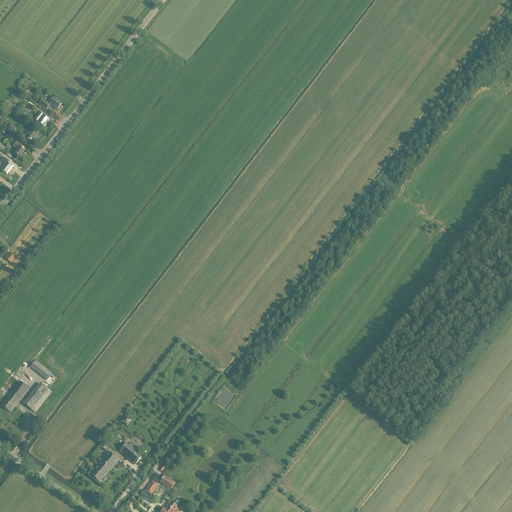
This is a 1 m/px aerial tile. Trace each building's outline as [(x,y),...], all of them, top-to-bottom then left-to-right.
[(24,94),(31,100),(34,96),(27,90),(24,94)] [(39,104),(46,109),(50,104),(57,110),(62,104),(54,98),(52,101),(50,99),(47,103),(42,100),(39,104)] [(31,124),(35,119),(24,110),(20,115),(31,124)] [(40,113),(34,120),(43,128),(49,120),(40,113)] [(4,126),(8,130),(13,134),(17,130),(11,125),(7,122),(4,126)] [(14,136),(3,128),(1,130),(12,139),(14,136)] [(36,130),(34,133),(31,130),(29,133),(27,132),(24,136),(26,137),(25,138),(31,143),(39,133),(36,130)] [(17,141),(13,146),(17,150),(15,154),(20,158),(25,152),(20,148),(22,145),(17,141)] [(7,174),(12,168),(7,164),(9,162),(4,158),(0,162),(0,163),(5,167),(2,170),(7,174)] [(31,368),(46,380),(51,374),(36,362),(31,368)] [(10,413),(29,389),(20,382),(1,406),(10,413)] [(35,413),(52,392),(42,384),(25,405),(35,413)] [(123,422),(128,427),(133,422),(128,416),(123,422)] [(142,457),(127,444),(120,452),(136,465),(142,457)] [(107,474),(108,475),(119,461),(108,453),(98,465),(99,465),(91,475),(100,483),(107,474)] [(170,490),(175,484),(165,477),(161,483),(170,490)] [(152,481),(145,491),(152,496),(159,486),(152,481)] [(174,511),(178,508),(171,503),(167,508),(165,511),(164,510),(162,511),(174,511)]
